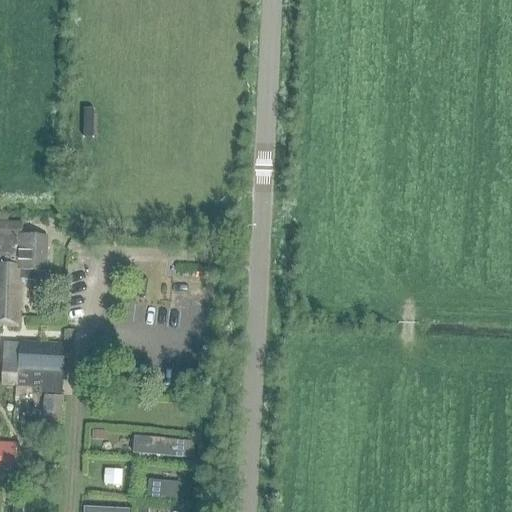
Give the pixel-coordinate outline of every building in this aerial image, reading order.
[(0,326),(20,328),(22,280),(33,280),(33,272),(45,272),(47,237),(5,235),(0,234),(0,326)] [(62,395),(64,345),(19,343),(18,367),(2,366),(1,387),(42,389),(42,394),(62,395)] [(85,370),(84,393),(101,394),(102,371),(85,370)] [(11,406),(12,393),(3,392),(2,405),(11,406)] [(41,419),(60,420),(62,397),(43,395),(41,419)] [(51,436),(52,425),(40,424),(39,435),(51,436)] [(102,441),(102,432),(91,431),(91,441),(102,441)] [(195,458),(196,440),(132,439),(132,457),(195,458)] [(0,467),(15,468),(16,444),(0,443),(0,467)] [(33,511),(34,503),(13,502),(12,511),(33,511)]
